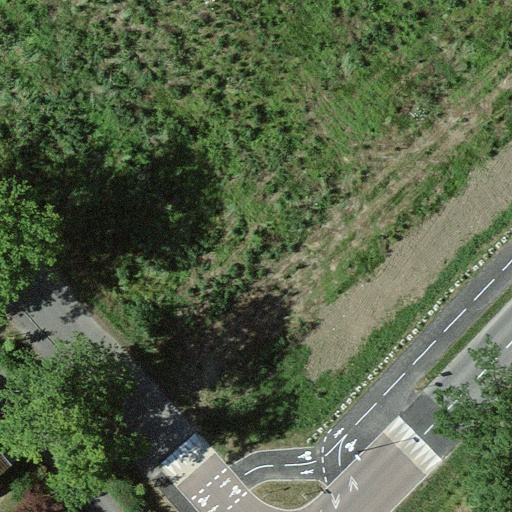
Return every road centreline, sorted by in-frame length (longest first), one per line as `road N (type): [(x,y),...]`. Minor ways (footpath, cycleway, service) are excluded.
road 1 (residential): [(244,511),(0,232)]
road 2 (unclassified): [(511,346),(347,511)]
